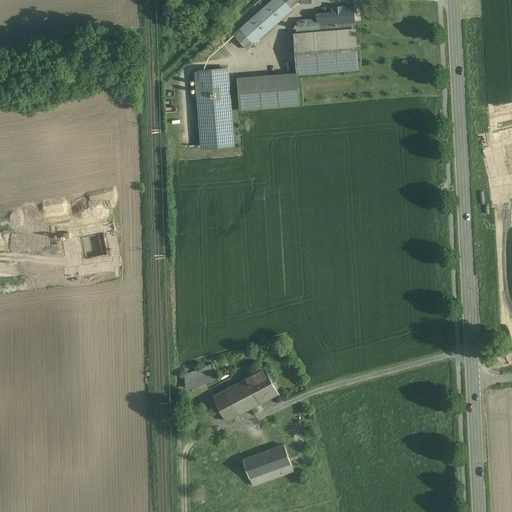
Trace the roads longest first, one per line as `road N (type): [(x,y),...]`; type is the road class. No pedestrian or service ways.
road 1 (secondary): [(452,0),(472,380)]
road 2 (track): [(457,353),(307,396),(195,442),(185,461),(186,511)]
road 3 (secondary): [(472,380),(478,511)]
